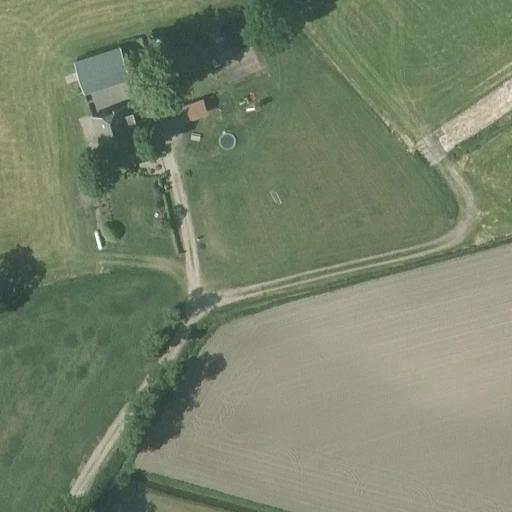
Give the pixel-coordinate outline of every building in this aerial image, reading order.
[(30,68),(11,3),(0,6),(0,61),(4,76),(30,68)] [(27,40),(98,17),(93,3),(23,26),(27,40)] [(130,77),(120,45),(75,60),(85,92),(130,77)] [(247,73),(212,74),(212,89),(247,88),(247,73)] [(0,182),(63,167),(43,85),(0,95),(0,182)] [(500,93),(450,115),(458,134),(508,111),(500,93)] [(170,106),(174,124),(198,119),(195,102),(170,106)] [(136,149),(134,141),(138,140),(132,114),(127,115),(124,107),(93,118),(107,159),(136,149)] [(219,222),(203,223),(205,277),(221,276),(219,222)]
